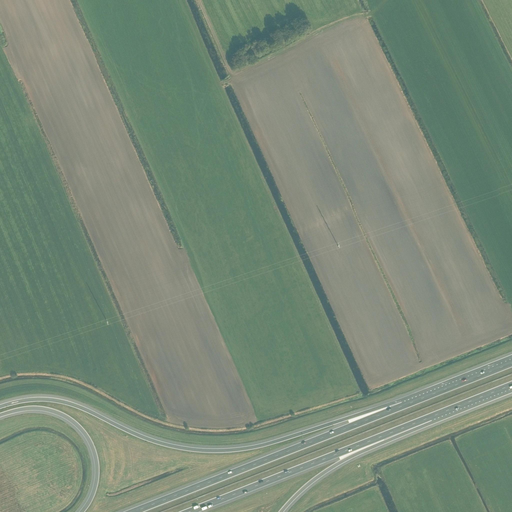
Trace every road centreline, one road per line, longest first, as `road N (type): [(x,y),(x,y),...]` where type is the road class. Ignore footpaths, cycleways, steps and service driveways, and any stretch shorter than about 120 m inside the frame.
road 1 (motorway): [(403,405),(226,450),(156,441),(57,400),(0,406)]
road 2 (motorway): [(403,405),(131,511)]
road 3 (motorway): [(187,511),(430,417)]
road 4 (motorway): [(281,511),(324,472),(430,417)]
road 5 (motorway): [(0,414),(42,408),(82,430),(97,472),(81,511)]
